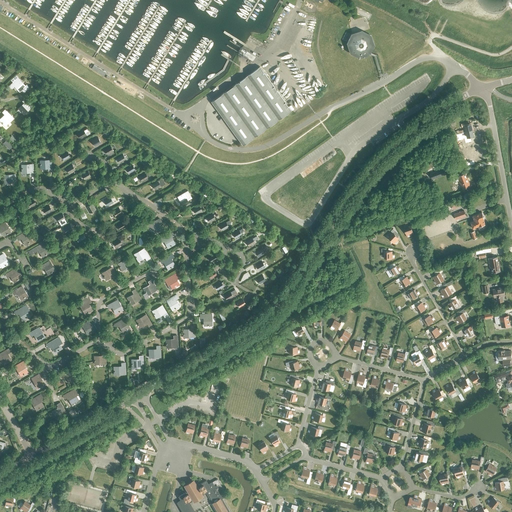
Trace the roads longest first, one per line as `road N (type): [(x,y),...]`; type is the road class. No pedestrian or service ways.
road 1 (tertiary): [(32,457),(255,322),(293,284),(371,168),(429,116),(481,89)]
road 2 (unclassified): [(203,135),(231,148),(258,148),(422,58),(454,67)]
